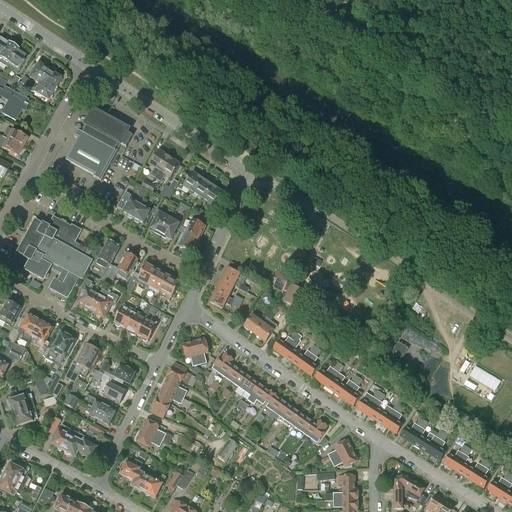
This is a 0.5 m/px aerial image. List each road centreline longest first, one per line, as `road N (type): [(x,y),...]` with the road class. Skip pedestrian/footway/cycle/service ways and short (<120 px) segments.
road 1 (residential): [(201,275),(244,174),(88,66)]
road 2 (residential): [(375,440),(185,306)]
road 3 (track): [(322,0),(345,29),(511,130)]
road 4 (residential): [(201,275),(26,179)]
road 5 (residential): [(156,363),(0,279)]
road 6 (residential): [(94,490),(156,363)]
road 7 (residential): [(375,440),(490,511)]
road 8 (residential): [(26,179),(88,66)]
